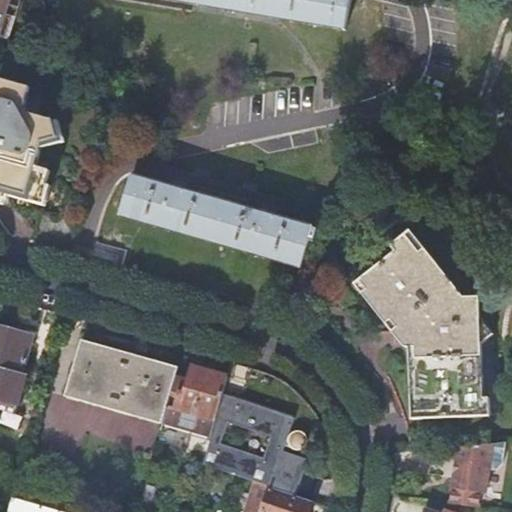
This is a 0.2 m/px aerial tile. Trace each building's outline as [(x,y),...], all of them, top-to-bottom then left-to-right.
[(0,0),(0,36),(7,38),(18,0),(0,0)] [(164,0),(341,30),(343,31),(347,0),(164,0)] [(0,76),(0,198),(7,200),(9,191),(40,199),(47,171),(34,167),(41,142),(55,139),(49,119),(26,112),(22,105),(28,86),(0,76)] [(260,210),(256,208),(256,209),(185,189),(185,188),(182,187),(183,183),(170,180),(170,183),(166,182),(166,183),(131,173),(132,172),(130,172),(117,214),(120,215),(120,214),(298,265),(297,267),(300,267),(308,240),(312,241),(316,228),(311,227),(312,224),(310,224),(310,226),(275,215),(276,214),(272,212),(272,210),(261,206),(260,210)] [(409,232),(404,236),(418,254),(423,250),(409,232)] [(415,368),(408,368),(409,407),(416,406),(417,419),(488,417),(487,398),(481,398),(479,347),(491,337),(479,320),(478,298),(462,299),(457,304),(446,291),(452,286),(423,250),(418,254),(404,236),(390,247),(394,252),(353,285),(383,324),(389,320),(396,329),(407,339),(407,358),(415,358),(415,368)] [(462,299),(452,286),(446,291),(457,304),(462,299)] [(390,334),(396,329),(389,320),(383,324),(390,334)] [(0,398),(15,404),(25,372),(22,371),(32,336),(0,326),(0,398)] [(175,378),(178,367),(82,340),(65,397),(162,424),(175,378)] [(175,378),(162,424),(210,438),(215,418),(226,380),(227,377),(192,366),(187,381),(175,378)] [(286,435),(297,402),(226,380),(215,418),(210,438),(202,466),(257,483),(270,487),(289,493),(300,457),(282,450),(284,445),(295,448),(298,448),(301,447),(303,446),(304,443),(305,441),(305,439),(304,437),(303,435),(301,432),(299,432),(297,431),(294,431),(292,432),(290,433),(288,435),(286,435)] [(0,423),(15,426),(17,411),(0,408),(0,423)] [(501,463),(504,442),(430,449),(426,473),(453,478),(450,503),(478,507),(480,492),(485,493),(488,468),(496,469),(501,463)] [(289,493),(296,495),(307,459),(300,457),(289,493)] [(310,511),(314,501),(296,495),(289,493),(270,487),(257,483),(247,511),(310,511)] [(66,511),(12,496),(7,511),(66,511)]
